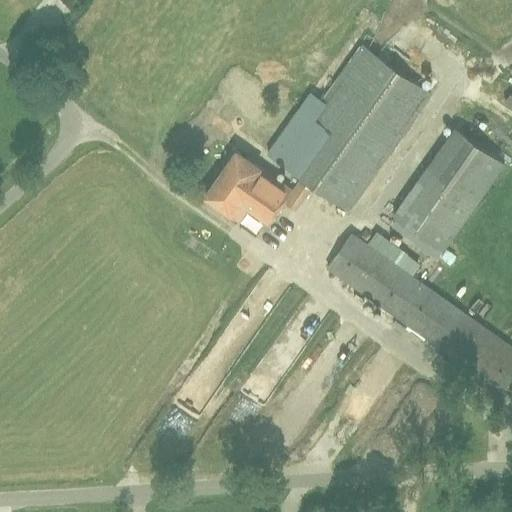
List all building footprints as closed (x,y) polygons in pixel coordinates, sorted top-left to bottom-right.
[(506,70),(511,65),(511,44),(496,58),(506,70)] [(349,209),(431,93),(363,45),(306,124),(304,123),(292,140),(282,133),(268,152),(349,209)] [(444,248),(504,162),(455,127),(394,214),(444,248)] [(266,222),(290,188),(236,149),(205,193),(238,217),(245,207),(266,222)] [(296,209),(311,187),(300,179),(285,201),(296,209)] [(502,390),(511,375),(511,347),(351,232),(327,265),(502,390)] [(248,392),(275,404),(283,387),(256,375),(248,392)]
